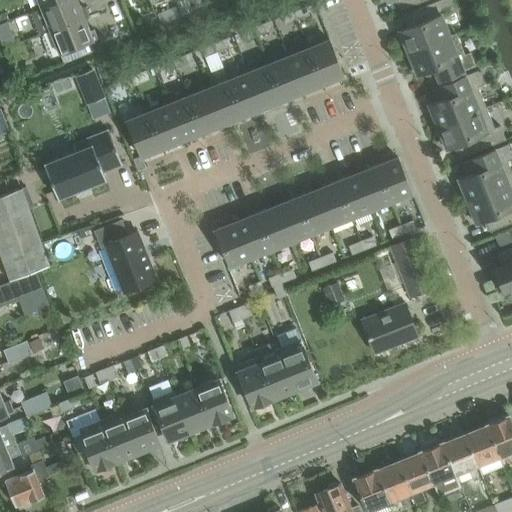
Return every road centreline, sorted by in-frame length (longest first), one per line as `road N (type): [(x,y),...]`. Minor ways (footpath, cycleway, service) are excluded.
road 1 (residential): [(85,362),(199,314),(168,216),(178,196),(395,107)]
road 2 (tertiary): [(159,511),(501,369)]
road 3 (residential): [(501,369),(395,107)]
